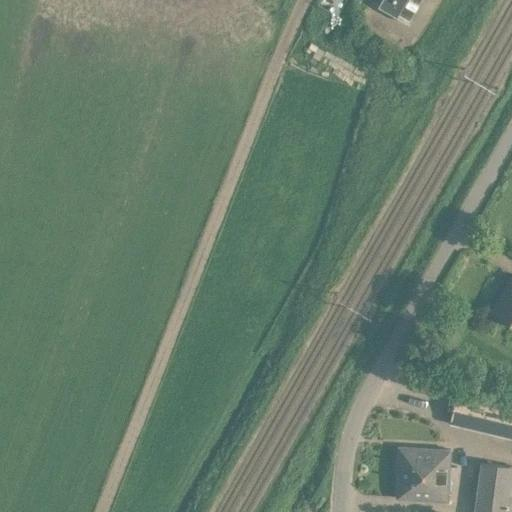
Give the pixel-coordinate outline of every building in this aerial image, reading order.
[(402,0),(378,0),(376,4),(394,14),(402,0)] [(511,273),(492,309),(511,320),(511,273)] [(511,403),(455,390),(448,421),(511,436),(511,403)] [(397,445),(395,480),(412,480),(413,470),(429,471),(430,464),(447,465),(448,448),(397,445)] [(511,511),(511,467),(511,465),(479,461),(472,511),(511,511)] [(394,496),(446,499),(447,465),(430,464),(429,471),(413,470),(412,480),(395,480),(394,496)]
